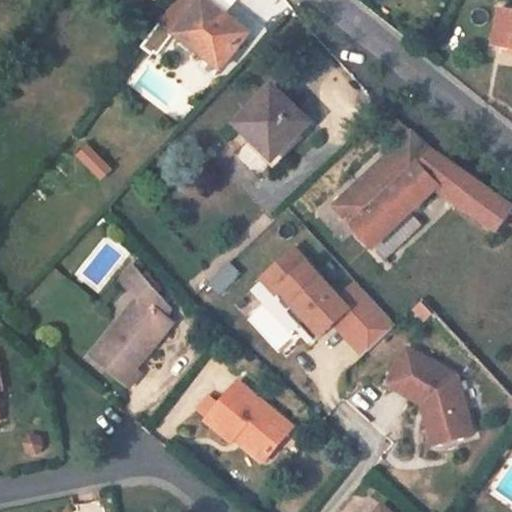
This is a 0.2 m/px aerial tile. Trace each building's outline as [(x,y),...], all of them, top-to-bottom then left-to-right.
[(208,56),(224,67),(250,34),(205,0),(176,0),(159,21),(176,35),(207,57),(208,56)] [(511,10),(501,9),(494,45),(511,47),(511,10)] [(274,86),(237,124),(275,160),(312,122),(274,86)] [(503,200),(434,151),(413,132),(334,206),(373,248),(411,212),(436,188),(498,232),(511,212),(511,190),(509,190),(503,200)] [(88,146),(78,156),(101,179),(111,169),(88,146)] [(422,224),(411,212),(373,248),(384,260),(422,224)] [(296,249),(263,279),(277,294),(281,290),(296,306),(308,319),(301,325),(316,342),(335,324),(340,319),(360,341),(355,346),(364,356),(397,326),(358,283),(341,298),(296,249)] [(139,298),(91,355),(130,387),(142,373),(137,369),(173,322),(166,316),(158,310),(166,301),(134,266),(120,283),(139,298)] [(223,269),(208,283),(220,295),(234,282),(223,269)] [(166,316),(172,308),(166,301),(158,310),(166,316)] [(423,302),(415,309),(426,320),(433,314),(423,302)] [(308,319),(296,306),(289,312),(301,325),(308,319)] [(340,319),(335,324),(355,346),(360,341),(340,319)] [(411,351),(390,387),(431,410),(428,416),(436,447),(476,436),(460,379),(411,351)] [(294,428),(239,382),(219,405),(209,397),(198,410),(208,418),(206,421),(233,443),(236,438),(242,432),(270,456),(294,428)] [(265,462),(270,456),(242,432),(236,438),(265,462)]
